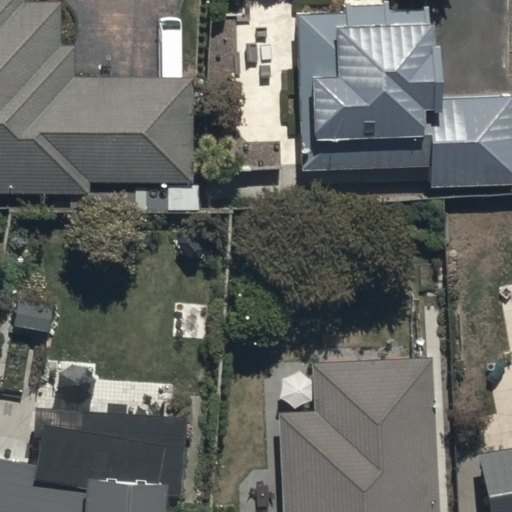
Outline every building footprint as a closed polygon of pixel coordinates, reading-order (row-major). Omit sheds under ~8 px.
[(15,0),(0,0),(0,201),(87,205),(88,188),(186,191),(190,87),(69,83),(70,54),(55,53),(56,11),(15,9),(15,0)] [(343,21),(294,22),(296,176),(426,175),(426,189),(511,188),(510,103),(430,104),(429,61),(425,61),(424,17),(384,17),(384,9),(342,9),(343,21)] [(308,370),(309,416),(271,417),(274,511),(436,511),(432,366),(308,370)] [(159,511),(160,502),(178,504),(187,428),(36,418),(28,470),(0,467),(0,511),(159,511)] [(511,511),(511,456),(480,462),(487,511),(511,511)]
